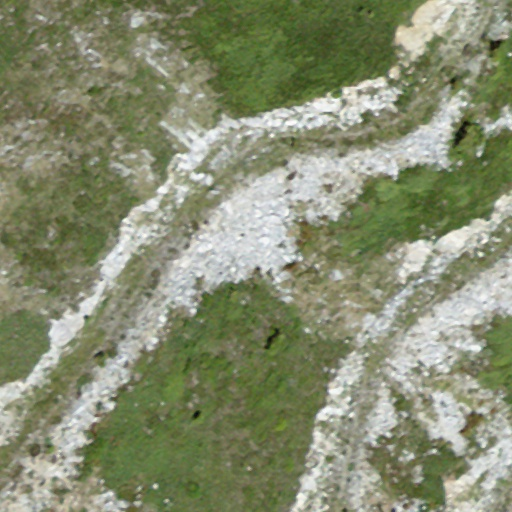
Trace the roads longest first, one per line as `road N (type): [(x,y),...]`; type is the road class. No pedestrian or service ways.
road 1 (track): [(479,0),(444,73),(408,107),(361,129),(282,146),(187,218),(0,479)]
road 2 (track): [(340,511),(361,406),(386,339),(511,224)]
